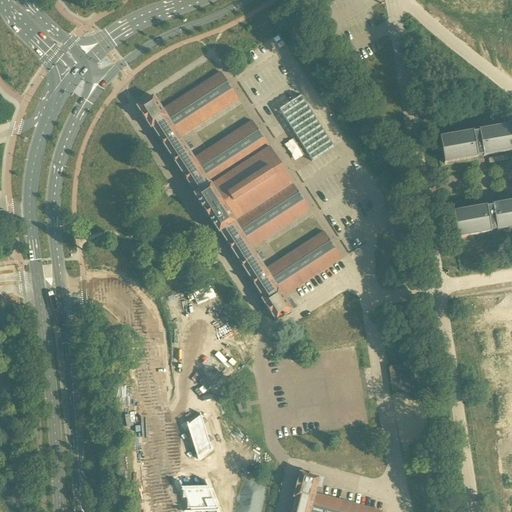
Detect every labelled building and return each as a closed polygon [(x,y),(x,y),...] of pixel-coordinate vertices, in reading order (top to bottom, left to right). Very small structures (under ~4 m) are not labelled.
[(153,97),(136,108),(141,114),(140,115),(146,124),(146,123),(151,130),(153,129),(195,195),(193,196),(194,197),(203,210),(202,210),(203,211),(208,219),(209,220),(218,233),(217,233),(218,235),(220,234),(263,299),(261,300),(266,307),(265,308),(271,316),(275,323),(282,318),(282,319),(286,316),(296,309),(291,301),(287,303),(283,298),(342,260),(324,232),(265,270),(261,264),(261,263),(265,260),(261,254),(256,256),(252,249),(310,211),(293,185),(269,148),(252,122),(194,159),(189,152),(193,150),(189,143),(185,146),(180,139),(239,101),(221,73),(162,111),(153,97)] [(334,148),(301,97),(279,111),(312,162),(334,148)] [(473,132),(439,138),(444,164),(478,158),(477,157),(483,156),(483,157),(511,151),(511,125),(511,126),(510,126),(509,126),(479,131),(479,132),(473,133),(473,132)] [(487,207),(453,213),(458,238),(491,232),(491,231),(496,230),(497,231),(511,228),(511,202),(492,206),(492,207),(487,208),(487,207)] [(415,363),(388,367),(393,395),(420,390),(419,390),(415,363)] [(382,511),(315,494),(317,488),(321,489),(324,479),(312,476),(312,475),(307,474),(307,475),(300,473),(298,481),(297,480),(294,490),(295,491),(293,498),(295,499),(291,511),(382,511)]
